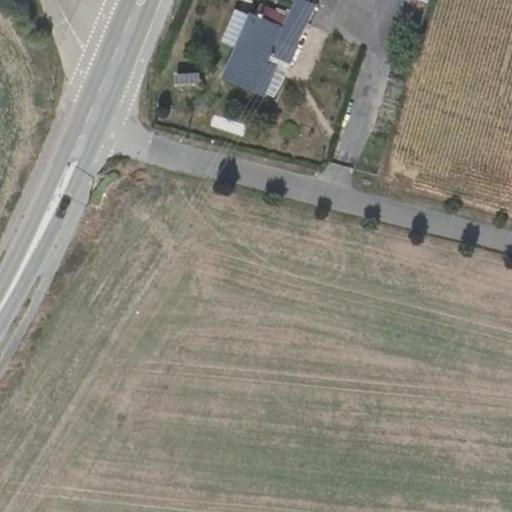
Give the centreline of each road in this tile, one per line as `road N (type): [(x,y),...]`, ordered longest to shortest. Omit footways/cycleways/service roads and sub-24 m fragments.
road 1 (unclassified): [(102,124),(163,155),(511,247)]
road 2 (secondary): [(0,321),(48,243),(102,124)]
road 3 (secondary): [(80,115),(0,292)]
